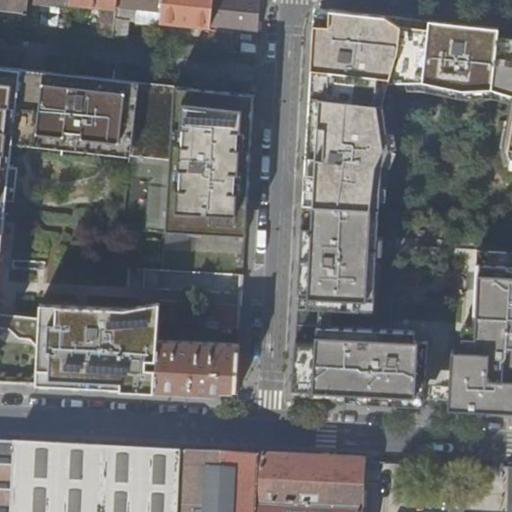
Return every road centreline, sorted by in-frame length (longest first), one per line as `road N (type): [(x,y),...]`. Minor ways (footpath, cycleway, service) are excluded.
road 1 (residential): [(292,0),(276,423)]
road 2 (residential): [(0,412),(276,423)]
road 3 (residential): [(276,423),(511,436)]
